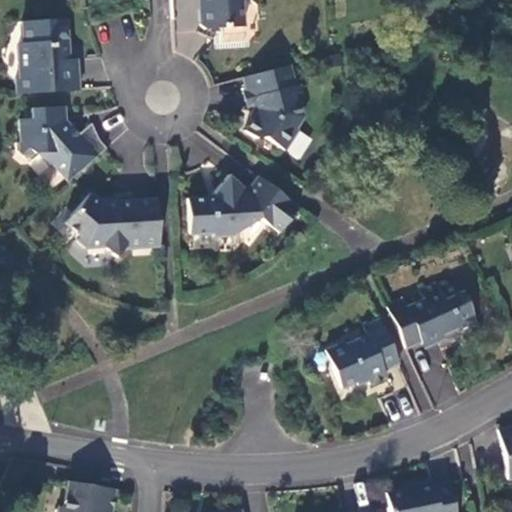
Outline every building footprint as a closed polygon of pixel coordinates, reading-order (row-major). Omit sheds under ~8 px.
[(205,0),(206,8),(203,12),(204,28),(207,31),(246,30),(245,1),(245,0),(205,0)] [(18,81),(20,98),(83,94),(80,62),(67,62),(66,48),(71,47),(69,22),(24,24),(25,45),(19,52),(20,63),(26,71),(18,81)] [(294,66),(247,80),(250,94),(247,95),(251,109),(255,108),(257,113),(255,113),(255,121),(248,136),(260,143),(268,142),(289,154),(302,134),(299,133),(308,120),(304,105),(307,105),(309,102),(305,88),(300,88),(294,66)] [(71,185),(110,151),(91,132),(81,139),(68,125),(66,109),(33,112),(32,120),(20,123),(22,146),(19,148),(21,156),(27,161),(35,161),(35,158),(41,158),(53,171),(55,169),(71,185)] [(288,240),(309,215),(267,184),(256,197),(235,182),(217,204),(190,207),(191,241),(215,239),(219,243),(242,243),(250,233),(255,235),(265,223),(288,240)] [(163,249),(160,202),(117,204),(117,209),(109,210),(92,195),(66,226),(82,240),(79,243),(88,251),(106,250),(119,260),(126,252),(163,249)] [(391,313),(411,356),(424,349),(425,350),(436,346),(442,347),(450,343),(448,338),(463,330),(466,333),(485,324),(464,284),(445,293),(442,286),(426,294),(430,303),(413,312),(408,303),(391,313)] [(385,371),(400,364),(381,319),(366,326),(369,336),(350,345),(345,343),(327,351),(343,389),(358,383),(360,385),(370,381),(373,386),(389,379),(385,371)] [(511,427),(500,430),(511,479),(511,478),(511,427)] [(416,488),(386,494),(390,511),(456,511),(450,484),(435,486),(433,482),(416,486),(416,488)] [(115,511),(118,491),(70,484),(65,511),(60,510),(59,511),(115,511)]
